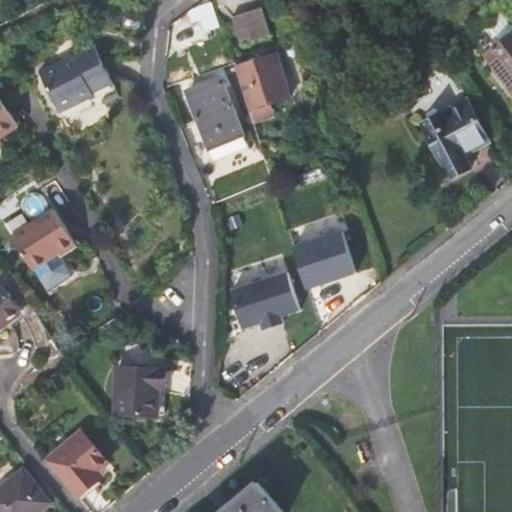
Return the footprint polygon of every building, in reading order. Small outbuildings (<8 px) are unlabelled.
[(264,12),(234,21),(242,49),(272,39),(264,12)] [(511,39),(489,56),(511,87),(511,39)] [(94,42),(41,70),(61,109),(95,93),(93,88),(113,79),(94,42)] [(278,58),(236,71),(254,127),(273,121),(275,116),(273,108),(292,102),(278,58)] [(425,121),(466,93),(452,73),(412,101),(425,121)] [(208,152),(243,139),(220,82),(186,96),(208,152)] [(0,89),(0,132),(0,133),(3,137),(21,125),(0,89)] [(425,127),(451,180),(471,170),(464,156),(487,144),(468,104),(425,127)] [(78,242),(58,210),(15,237),(47,288),(73,271),(61,252),(78,242)] [(295,245),(310,289),(360,271),(344,227),(295,245)] [(3,284),(15,276),(0,252),(0,282),(1,282),(3,284)] [(257,342),(272,337),(264,313),(250,318),(257,342)] [(119,369),(118,415),(160,416),(160,391),(167,391),(167,372),(119,369)] [(80,499),(96,486),(91,480),(95,476),(109,465),(85,435),(51,463),(80,499)] [(101,482),(95,476),(91,480),(96,486),(101,482)] [(24,477),(0,495),(0,511),(46,511),(49,511),(24,477)] [(277,511),(258,488),(230,510),(228,508),(222,511),(277,511)]
